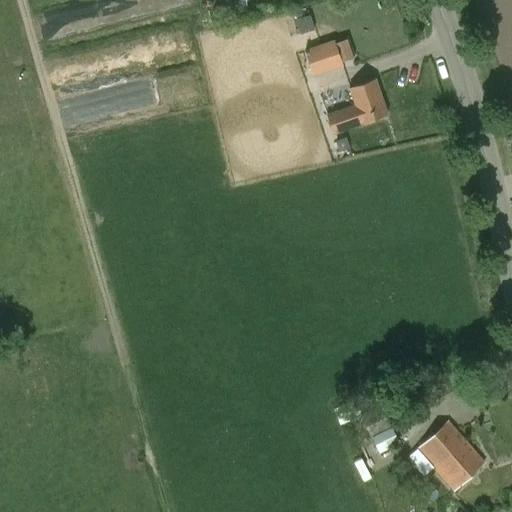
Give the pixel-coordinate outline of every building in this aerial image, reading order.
[(104,0),(92,2),(97,26),(118,22),(116,12),(127,10),(128,19),(187,8),(185,0),(104,0)] [(293,18),(298,32),(313,27),(308,13),(293,18)] [(347,39),(335,42),(334,40),(304,51),(313,77),(343,66),(342,63),(353,59),(347,39)] [(334,134),(387,115),(375,79),(349,88),(355,106),(327,115),(334,134)] [(151,103),(147,83),(96,94),(101,113),(151,103)] [(350,149),(346,138),(335,142),(339,153),(350,149)] [(413,389),(376,407),(359,416),(379,453),(399,443),(392,429),(425,412),(424,410),(454,395),(449,385),(419,400),(413,389)] [(455,491),(484,463),(448,422),(417,449),(455,491)]
